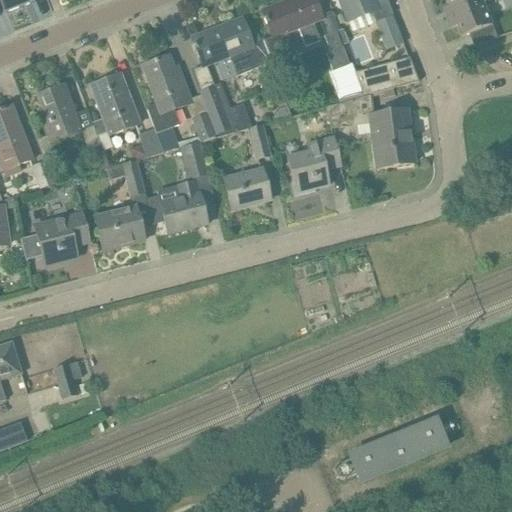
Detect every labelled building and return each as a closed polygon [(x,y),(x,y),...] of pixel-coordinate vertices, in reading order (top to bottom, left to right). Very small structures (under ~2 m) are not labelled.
[(0,0),(5,13),(35,2),(34,0),(0,0)] [(273,38),(262,42),(262,43),(267,56),(290,47),(285,33),(298,28),(305,47),(320,42),(313,23),(321,20),(320,16),(313,0),(295,0),(263,12),(265,19),(264,19),(266,24),(267,24),(273,38)] [(339,0),(348,22),(378,11),(373,0),(339,0)] [(448,19),(485,5),(482,0),(448,0),(451,7),(444,9),(448,19)] [(493,26),(485,5),(448,19),(452,29),(459,26),(463,37),(493,26)] [(389,19),(375,25),(385,51),(389,49),(401,44),(402,44),(392,18),(389,19)] [(241,21),(192,40),(194,46),(192,47),(194,53),(196,52),(199,59),(202,67),(215,62),(228,57),(236,77),(270,64),(267,56),(262,43),(251,47),(241,21)] [(336,33),(324,37),(330,53),(324,55),(331,72),(349,66),(336,33)] [(168,57),(142,67),(157,107),(147,111),(154,130),(163,153),(163,154),(163,155),(179,150),(166,114),(190,104),(179,74),(175,76),(168,57)] [(355,73),(364,98),(371,96),(418,83),(409,58),(394,62),(355,73)] [(139,125),(120,76),(90,87),(102,120),(92,124),(93,127),(97,137),(106,134),(108,137),(139,125)] [(213,87),(199,92),(207,114),(216,138),(217,139),(247,131),(251,130),(251,129),(242,106),(229,110),(219,85),(213,87)] [(63,87),(37,97),(47,122),(43,123),(50,142),(51,143),(81,132),(93,127),(92,124),(86,110),(74,115),(70,105),(63,87)] [(352,101),(326,109),(331,131),(356,127),(352,101)] [(0,172),(2,172),(2,173),(3,172),(5,180),(21,173),(18,166),(32,161),(11,107),(0,110),(0,172)] [(278,110),(272,119),(274,123),(290,119),(287,108),(278,110)] [(406,111),(369,117),(376,170),(414,165),(406,111)] [(193,119),(191,121),(200,144),(217,139),(216,138),(207,114),(193,119)] [(270,157),(262,127),(251,129),(251,130),(247,131),(255,161),(270,157)] [(163,154),(163,153),(154,130),(139,136),(147,159),(163,154)] [(340,167),(332,137),(307,144),(309,153),(287,159),(296,195),(328,187),(324,171),(340,167)] [(207,175),(199,144),(181,150),(189,180),(207,175)] [(103,154),(100,146),(89,150),(97,173),(104,171),(109,170),(103,154)] [(50,172),(46,162),(30,168),(39,190),(46,188),(55,184),(50,172)] [(137,162),(122,166),(129,197),(130,199),(145,195),(144,193),(137,162)] [(270,202),(262,170),(223,180),(231,212),(270,202)] [(146,201),(152,225),(164,222),(167,236),(206,226),(198,195),(197,196),(194,184),(178,188),(181,199),(161,205),(159,198),(146,201)] [(1,207),(0,203),(0,247),(8,246),(4,220),(2,211),(14,208),(12,200),(2,202),(3,206),(1,207)] [(509,216),(506,204),(486,210),(490,221),(509,216)] [(135,208),(94,219),(98,233),(103,253),(143,242),(139,223),(138,222),(135,208)] [(36,238),(22,242),(27,261),(41,257),(44,268),(76,260),(73,248),(89,244),(84,225),(81,215),(50,223),(51,231),(36,235),(36,238)] [(0,381),(20,375),(11,344),(0,346),(0,402),(5,401),(0,385),(0,381)] [(78,381),(74,365),(68,366),(52,371),(62,402),(77,397),(73,382),(78,381)] [(0,431),(0,454),(32,443),(25,423),(0,431)] [(445,448),(435,423),(350,457),(360,483),(445,448)]
